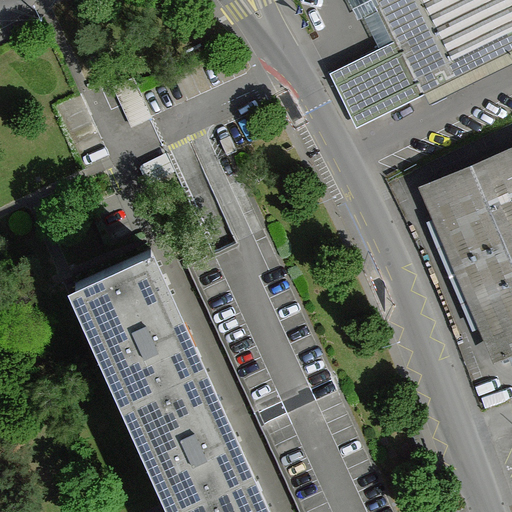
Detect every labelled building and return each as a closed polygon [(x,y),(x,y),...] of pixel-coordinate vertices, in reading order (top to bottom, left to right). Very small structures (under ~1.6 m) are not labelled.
[(511,0),(379,0),(399,40),(426,93),(511,50),(511,0)] [(426,93),(399,40),(332,73),(358,127),(426,93)] [(511,151),(424,188),(497,361),(511,354),(511,151)] [(151,249),(77,283),(127,392),(201,358),(151,249)] [(250,464),(201,358),(127,392),(176,499),(250,464)] [(272,511),(250,464),(176,499),(182,511),(272,511)]
